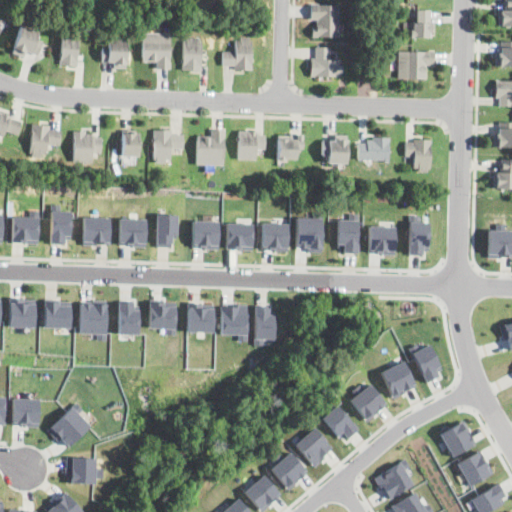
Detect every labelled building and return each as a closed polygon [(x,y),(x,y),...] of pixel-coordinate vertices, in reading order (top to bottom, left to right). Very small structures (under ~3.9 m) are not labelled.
[(511,0),(511,28),(500,28),(500,10),(507,10),(507,0),(511,0)] [(336,4),(336,38),(309,37),(309,23),(313,23),(313,19),(308,19),(308,3),(336,4)] [(431,12),(430,24),(432,24),(431,32),(429,32),(429,39),(410,38),(410,31),(412,31),(412,23),(415,23),(415,9),(431,10),(431,12)] [(43,43),(39,56),(25,52),(24,57),(11,54),(20,26),(38,32),(36,39),(43,42),(43,43)] [(74,33),(74,36),(79,36),(77,67),(64,66),(64,65),(59,65),(59,57),(58,57),(58,53),(60,53),(61,36),(64,36),(65,32),(74,33)] [(170,34),(169,69),(155,69),(155,63),(141,62),(142,33),(170,34)] [(252,41),(250,71),(234,70),(235,67),(221,66),(222,52),(234,52),(235,41),(239,41),(240,37),(249,38),(249,40),(252,41)] [(199,38),(199,41),(201,42),(201,71),(181,71),(181,63),(180,63),(180,59),(182,59),(182,41),(185,41),(185,38),(199,38)] [(127,41),(126,63),(125,63),(125,70),(114,69),(114,64),(100,63),(101,48),(107,48),(107,46),(105,46),(105,43),(107,43),(107,40),(127,41)] [(511,41),(511,68),(496,68),(496,54),(500,54),(500,48),(502,48),(502,41),(511,41)] [(327,47),(326,58),(337,59),(337,64),(341,64),(341,73),(337,73),(337,78),(307,76),(308,58),(312,58),(312,46),(327,47)] [(433,64),(433,66),(426,66),(426,79),(397,79),(398,52),(433,52),(433,64)] [(511,107),(498,107),(499,99),(495,99),(495,80),(511,80),(511,107)] [(21,122),(17,136),(5,132),(4,135),(0,133),(0,114),(9,117),(9,118),(21,122)] [(511,122),(511,147),(492,147),(493,134),(498,134),(498,128),(501,129),(501,122),(511,122)] [(59,131),(58,146),(45,144),(44,155),(39,155),(38,158),(29,157),(29,154),(26,154),(29,136),(27,136),(27,132),(28,132),(29,124),(47,126),(47,130),(59,131)] [(100,137),(99,152),(90,152),(89,162),(83,162),(83,163),(79,163),(80,161),(71,161),(71,130),(83,131),(83,133),(91,133),(90,136),(100,137)] [(135,134),(134,155),(117,155),(118,130),(130,131),(130,134),(135,134)] [(180,135),(180,149),(167,149),(167,160),(162,160),(162,164),(153,163),(153,160),(149,160),(150,142),(149,142),(149,138),(150,138),(150,130),(169,130),(169,134),(180,135)] [(221,166),(193,165),(194,136),(208,137),(208,130),(222,130),(221,166)] [(263,135),(262,150),(253,149),(253,161),(233,160),(235,131),(254,132),(254,135),(263,135)] [(301,134),(300,149),(295,149),(294,160),(274,159),(275,139),(287,139),(287,134),(301,134)] [(345,136),(344,164),(325,164),(325,157),(318,157),(319,140),(331,141),(331,139),(339,139),(339,136),(345,136)] [(387,138),(387,162),(382,162),(382,160),(355,160),(356,143),(364,144),(365,140),(370,140),(370,137),(387,138)] [(427,140),(427,143),(429,143),(427,168),(425,168),(424,172),(414,171),(415,168),(410,168),(411,157),(401,156),(402,142),(410,142),(410,139),(427,140)] [(511,159),(511,189),(494,189),(494,173),(494,170),(502,171),(503,159),(511,159)] [(51,203),(50,243),(64,243),(64,238),(69,238),(70,210),(59,210),(60,203),(51,203)] [(155,213),(155,247),(170,247),(170,237),(175,237),(176,214),(155,213)] [(408,214),(407,254),(421,255),(421,250),(426,250),(427,221),(417,221),(417,215),(408,214)] [(11,215),(11,242),(37,242),(38,216),(11,215)] [(83,216),(82,244),(96,245),(96,243),(108,244),(109,217),(83,216)] [(295,216),(295,246),(306,247),(306,251),(320,251),(321,217),(295,216)] [(118,217),(117,244),(130,245),(130,246),(144,246),(145,218),(118,217)] [(337,218),(337,246),(343,247),(343,252),(356,253),(357,219),(337,218)] [(192,219),(191,246),(203,247),(203,248),(217,249),(217,220),(192,219)] [(226,222),(225,248),(250,249),(251,222),(226,222)] [(261,222),(260,249),(273,249),(273,250),(286,250),(287,222),(261,222)] [(488,228),(487,257),(501,257),(501,256),(511,256),(511,229),(505,229),(505,223),(496,223),(495,229),(488,228)] [(368,225),(367,251),(379,252),(379,254),(393,254),(394,225),(368,225)] [(9,297),(8,326),(34,327),(35,298),(9,297)] [(44,298),(44,326),(69,327),(70,299),(44,298)] [(148,298),(148,327),(163,327),(163,335),(174,335),(174,301),(162,301),(162,298),(148,298)] [(117,299),(117,333),(136,334),(136,306),(132,306),(132,299),(117,299)] [(79,300),(78,332),(95,333),(95,339),(104,339),(105,301),(79,300)] [(186,301),(185,331),(211,332),(212,303),(186,301)] [(219,305),(219,333),(236,333),(236,339),(245,339),(245,303),(234,303),(234,305),(219,305)] [(253,305),(251,344),(261,344),(261,337),(272,338),(273,311),(266,310),(266,305),(253,305)] [(499,325),(511,321),(511,348),(511,349),(507,338),(502,339),(499,325)] [(407,346),(424,381),(437,375),(436,371),(441,369),(428,343),(418,348),(416,343),(407,346)] [(379,371),(391,398),(404,392),(403,391),(414,385),(402,359),(379,371)] [(348,399),(365,421),(377,412),(375,411),(385,403),(369,382),(361,388),(357,383),(350,389),(354,394),(348,399)] [(12,397),(11,424),(38,425),(39,398),(12,397)] [(47,429),(74,402),(81,409),(78,412),(89,425),(68,445),(61,437),(57,441),(47,429)] [(321,416),(339,438),(343,434),(346,438),(357,429),(335,404),(321,416)] [(438,433),(451,456),(473,443),(466,432),(469,430),(462,418),(438,433)] [(294,443),(313,466),(324,457),(322,455),(331,447),(313,426),(294,443)] [(455,463),(468,485),(491,471),(478,448),(455,463)] [(269,467),(287,489),(298,479),(297,479),(307,471),(289,450),(281,456),(278,452),(270,458),(274,462),(269,467)] [(65,482),(94,483),(95,457),(66,456),(65,482)] [(373,477),(404,458),(409,466),(404,469),(413,483),(388,499),(380,485),(378,486),(373,477)] [(243,490),(261,511),(271,502),(269,499),(273,496),(274,497),(279,493),(262,473),(243,490)] [(468,498),(476,511),(483,511),(502,501),(500,497),(505,494),(497,482),(468,498)] [(42,507),(46,511),(80,511),(82,511),(64,490),(42,507)] [(390,505),(394,511),(428,511),(432,510),(428,503),(423,506),(414,491),(390,505)] [(219,511),(250,511),(237,497),(219,511)]
